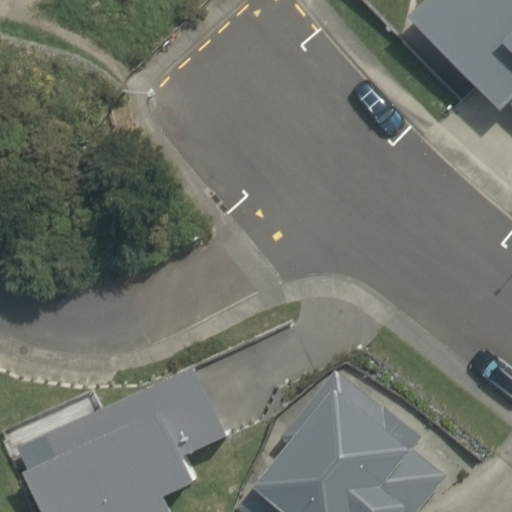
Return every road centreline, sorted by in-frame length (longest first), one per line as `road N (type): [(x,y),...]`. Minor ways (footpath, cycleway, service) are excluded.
road 1 (residential): [(511,309),(338,178),(201,32)]
road 2 (track): [(201,32),(138,83),(10,11)]
